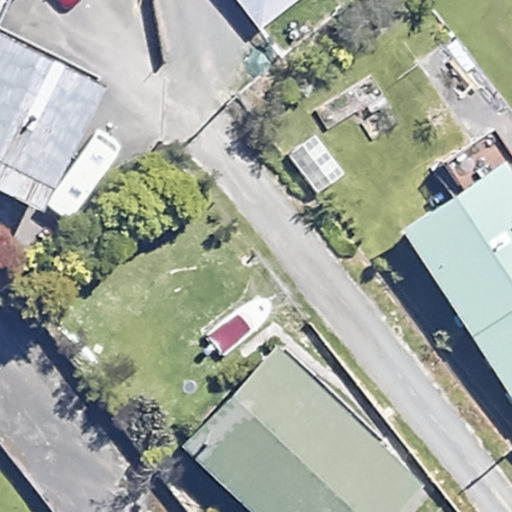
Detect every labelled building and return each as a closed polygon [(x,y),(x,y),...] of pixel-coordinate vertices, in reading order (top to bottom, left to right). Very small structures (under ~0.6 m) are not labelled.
[(0,0),(0,194),(33,210),(95,80),(0,35),(0,14),(6,0),(0,0)] [(294,0),(232,0),(256,30),(294,0)] [(345,171),(314,125),(280,148),(312,194),(345,171)] [(511,185),(495,161),(393,229),(511,408),(511,185)] [(386,511),(412,485),(269,352),(178,451),(243,511),(386,511)]
